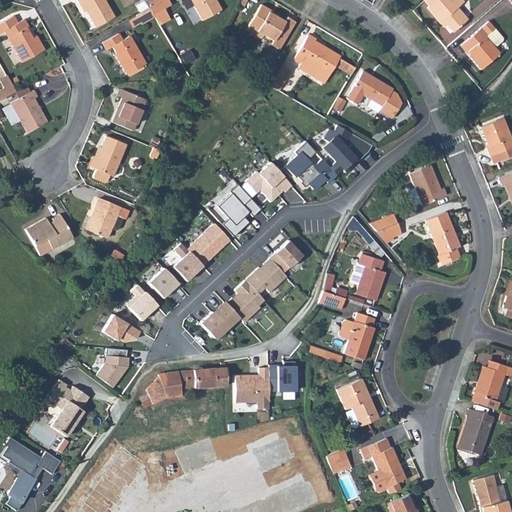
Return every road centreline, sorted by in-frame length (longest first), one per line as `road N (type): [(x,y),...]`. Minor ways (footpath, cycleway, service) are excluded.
road 1 (residential): [(173,348),(172,324),(195,295),(283,217),(345,203),(387,158),(446,128)]
road 2 (residential): [(472,300),(422,286),(411,291),(385,363),(390,387),(431,422)]
road 3 (residential): [(42,0),(75,56),(84,90),(78,122),(49,171)]
road 4 (residential): [(446,128),(483,236),(472,300)]
road 5 (residential): [(340,0),(400,45),(446,128)]
